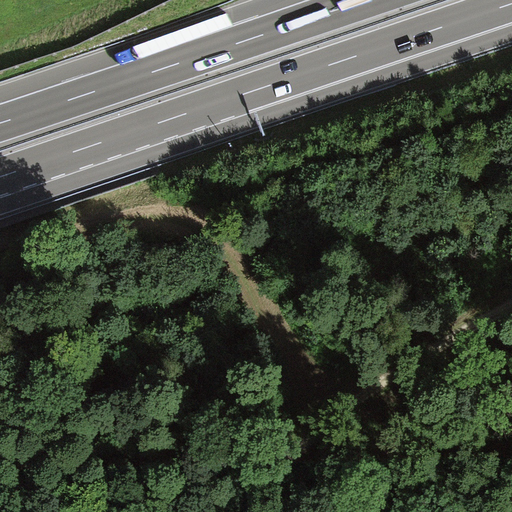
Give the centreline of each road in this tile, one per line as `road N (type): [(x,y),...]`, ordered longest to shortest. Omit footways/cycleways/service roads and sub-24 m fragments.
road 1 (motorway): [(0,176),(511,3)]
road 2 (motorway): [(0,206),(511,37)]
road 3 (motorway): [(365,0),(0,123)]
road 4 (track): [(511,298),(390,370),(281,472),(255,511)]
